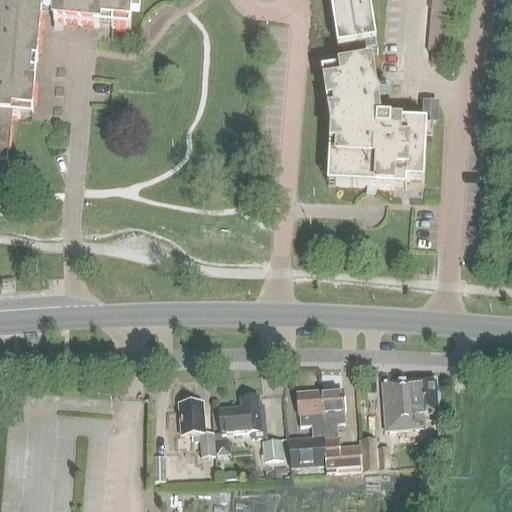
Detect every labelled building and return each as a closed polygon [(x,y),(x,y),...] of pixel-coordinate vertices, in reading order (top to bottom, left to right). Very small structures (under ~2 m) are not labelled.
[(0,0),(0,171),(8,172),(12,123),(21,124),(22,116),(34,117),(43,10),(56,11),(54,29),(115,34),(118,4),(69,0),(69,1),(54,0),(0,0)] [(54,0),(69,1),(69,0),(118,4),(115,34),(131,35),(132,15),(139,16),(141,1),(134,1),(133,0),(328,0),(329,0),(332,11),(332,15),(333,23),(336,37),(338,53),(357,50),(360,70),(371,69),(370,59),(377,57),(378,59),(379,58),(370,6),(368,0),(54,0)] [(427,53),(449,55),(453,17),(430,15),(427,53)] [(381,125),(371,69),(360,70),(330,75),(332,87),(324,88),(332,133),(329,190),(408,194),(408,186),(426,187),(428,127),(381,125)] [(422,104),(421,125),(438,126),(439,105),(422,104)] [(437,418),(436,402),(434,385),(381,390),(385,435),(425,431),(424,420),(437,418)] [(344,426),(341,401),(340,393),(318,396),(323,456),(325,470),(325,478),(360,474),(358,450),(338,452),(337,440),(336,440),(334,427),(344,426)] [(297,420),(299,431),(310,430),(311,443),(287,445),(290,473),(325,470),(323,456),(318,396),(295,398),(297,420)] [(219,416),(222,439),(266,435),(263,411),(258,412),(257,402),(240,404),(241,413),(219,416)] [(200,407),(180,408),(183,440),(193,439),(193,446),(201,445),(203,463),(216,462),(214,439),(204,440),(200,407)] [(376,444),(359,446),(361,477),(391,474),(389,453),(377,454),(376,444)] [(281,445),(262,448),(264,466),(283,464),(281,445)] [(165,462),(153,462),(151,486),(164,487),(165,462)] [(277,483),(277,481),(276,472),(270,473),(270,477),(264,478),(264,481),(265,483),(277,483)]
